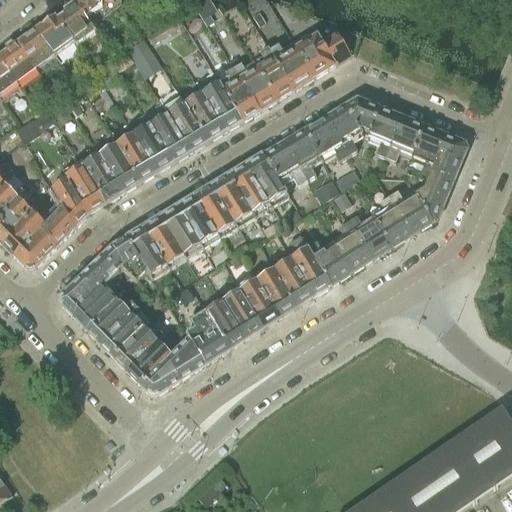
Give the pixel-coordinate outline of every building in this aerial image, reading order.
[(113,0),(74,0),(74,6),(85,22),(101,10),(102,5),(113,6),(113,0)] [(63,19),(58,23),(75,45),(78,49),(96,36),(85,22),(74,6),(64,14),(63,19)] [(152,48),(182,28),(176,19),(146,39),(152,48)] [(56,20),(37,33),(57,59),(75,45),(58,23),(56,20)] [(37,33),(18,47),(38,73),(57,59),(37,33)] [(307,45),(294,53),(313,83),(334,70),(320,45),(313,36),(305,41),(307,45)] [(334,37),(320,45),(334,70),(349,61),(334,37)] [(161,69),(144,43),(127,53),(144,80),(161,69)] [(6,56),(0,60),(0,62),(18,87),(38,73),(18,47),(17,48),(12,46),(5,51),(6,56)] [(278,49),(268,55),(293,95),(313,83),(294,53),(284,59),(278,49)] [(293,95),(268,55),(266,52),(258,57),(264,67),(256,73),(276,105),(293,95)] [(129,57),(115,65),(114,65),(119,74),(134,65),(129,57)] [(235,60),(229,64),(234,72),(240,68),(235,60)] [(0,100),(18,87),(0,62),(0,100)] [(234,72),(232,73),(258,116),(276,105),(256,73),(246,79),(240,68),(234,72)] [(258,116),(232,73),(224,78),(230,88),(221,93),(241,126),(258,116)] [(103,90),(96,79),(81,90),(88,101),(103,90)] [(216,83),(199,94),(224,137),(241,126),(221,93),(216,83)] [(83,117),(77,108),(87,102),(81,92),(65,103),(76,121),(83,117)] [(116,111),(105,93),(100,96),(111,114),(116,111)] [(224,137),(199,94),(181,105),(206,148),(224,137)] [(357,104),(346,110),(363,139),(369,142),(381,113),(357,104)] [(206,148),(181,105),(165,115),(190,158),(206,148)] [(346,110),(326,122),(349,160),(359,154),(353,144),(363,139),(346,110)] [(404,123),(381,113),(369,142),(378,146),(373,158),(386,164),(404,123)] [(46,115),(15,134),(24,148),(40,138),(38,135),(53,126),(46,115)] [(190,158),(165,115),(149,125),(174,167),(190,158)] [(326,122),(305,135),(322,162),(332,157),(338,166),(349,160),(326,122)] [(425,132),(404,123),(386,164),(395,168),(400,159),(411,164),(425,132)] [(174,167),(149,125),(132,135),(158,177),(174,167)] [(433,177),(448,141),(425,132),(411,164),(423,169),(418,181),(427,185),(431,176),(433,177)] [(158,177),(132,135),(115,146),(141,187),(158,177)] [(305,135),(285,147),(308,184),(316,180),(310,169),(322,162),(305,135)] [(448,141),(433,177),(452,186),(466,153),(464,148),(448,141)] [(141,187),(115,146),(98,157),(123,198),(141,187)] [(285,147),(264,160),(281,187),(292,180),(299,190),(308,184),(285,147)] [(123,198),(98,157),(82,167),(84,170),(107,207),(123,198)] [(264,160),(248,169),(274,212),(291,202),(281,187),(264,160)] [(248,169),(230,180),(256,223),(274,212),(248,169)] [(107,207),(84,170),(68,181),(91,217),(107,207)] [(353,175),(336,185),(341,195),(359,184),(353,175)] [(437,224),(452,186),(433,177),(431,176),(427,185),(426,188),(423,194),(412,201),(429,228),(437,224)] [(91,217),(68,181),(67,180),(60,185),(63,189),(54,194),(60,205),(77,231),(89,218),(91,217)] [(230,180),(214,190),(241,232),(256,223),(230,180)] [(6,187),(0,192),(0,219),(25,195),(21,190),(14,196),(6,187)] [(214,190),(197,200),(223,243),(241,232),(214,190)] [(25,195),(0,219),(0,245),(1,246),(32,215),(25,207),(31,201),(25,195)] [(345,196),(333,203),(340,215),(351,208),(345,196)] [(429,228),(412,201),(404,206),(398,197),(386,204),(409,241),(429,228)] [(197,200),(181,210),(207,252),(223,243),(197,200)] [(409,241),(386,204),(380,208),(386,217),(383,219),(371,226),(389,254),(409,241)] [(34,272),(77,231),(60,205),(51,214),(55,219),(49,225),(14,260),(26,272),(28,275),(32,274),(34,272)] [(181,210),(165,220),(190,263),(207,252),(181,210)] [(32,215),(1,246),(14,260),(49,225),(44,220),(41,223),(33,214),(32,215)] [(298,233),(314,224),(310,217),(294,226),(298,233)] [(165,220),(147,231),(173,273),(190,263),(165,220)] [(355,223),(346,229),(369,266),(389,254),(371,226),(361,233),(355,223)] [(271,227),(262,233),(267,240),(275,235),(271,227)] [(369,266),(346,229),(339,234),(344,243),(334,249),(351,277),(369,266)] [(147,231),(128,242),(149,275),(154,285),(173,273),(147,231)] [(113,251),(104,260),(120,276),(124,273),(137,286),(149,275),(128,242),(113,251)] [(316,248),(306,255),(329,292),(351,277),(334,249),(322,257),(316,248)] [(329,292),(306,255),(303,251),(289,260),(315,300),(329,292)] [(104,260),(62,301),(60,303),(60,307),(73,321),(111,285),(120,276),(104,260)] [(315,300),(289,260),(274,269),(299,310),(315,300)] [(299,310),(274,269),(256,280),(282,321),(299,310)] [(282,321),(256,280),(239,291),(264,332),(282,321)] [(111,285),(73,321),(86,334),(119,303),(112,296),(117,291),(111,285)] [(264,332),(239,291),(222,302),(248,343),(264,332)] [(248,343),(222,302),(205,312),(230,354),(248,343)] [(119,303),(86,334),(100,348),(138,312),(132,306),(127,311),(119,303)] [(138,312),(100,348),(114,363),(146,331),(138,323),(143,318),(138,312)] [(230,354),(205,312),(194,319),(202,333),(189,341),(205,369),(230,354)] [(146,331),(114,363),(126,376),(165,340),(159,335),(154,339),(146,331)] [(165,340),(126,376),(140,390),(172,358),(166,352),(172,347),(165,340)] [(172,358),(140,390),(151,400),(155,401),(157,400),(205,369),(189,341),(172,358)] [(465,511),(511,480),(511,426),(502,411),(355,511),(465,511)] [(221,481),(197,501),(205,511),(229,490),(221,481)] [(0,507),(12,499),(0,482),(0,507)]
